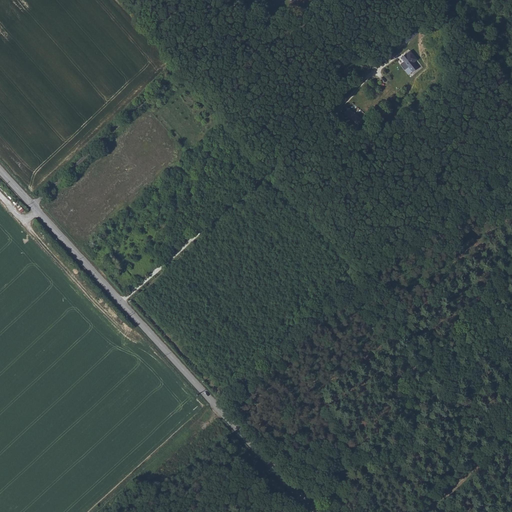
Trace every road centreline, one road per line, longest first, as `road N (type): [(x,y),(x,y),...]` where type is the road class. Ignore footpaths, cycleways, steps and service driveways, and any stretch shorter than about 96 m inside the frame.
road 1 (track): [(101,511),(511,166)]
road 2 (tertiary): [(313,511),(0,170)]
road 3 (track): [(120,301),(396,51)]
road 4 (track): [(31,205),(253,0)]
